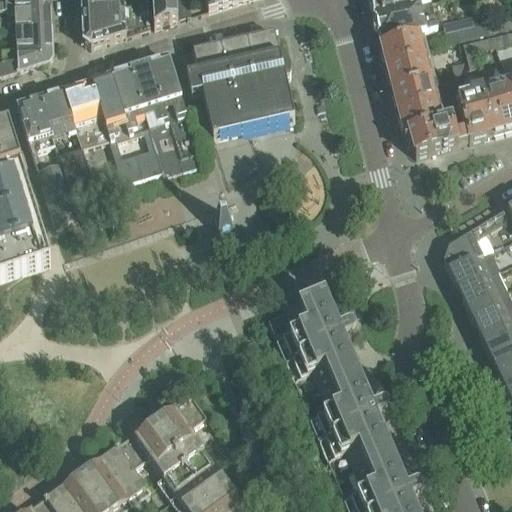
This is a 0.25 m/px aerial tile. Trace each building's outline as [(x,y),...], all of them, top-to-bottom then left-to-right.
[(5,14),(7,14),(15,14),(51,12),(50,0),(16,0),(17,5),(4,6),(5,14)] [(82,0),(83,17),(118,16),(117,0),(82,0)] [(151,0),(154,36),(163,33),(177,28),(175,0),(151,0)] [(263,0),(205,0),(209,18),(262,2),(263,0)] [(368,0),(374,22),(410,14),(423,11),(420,0),(368,0)] [(423,11),(410,14),(374,22),(380,50),(434,38),(428,10),(423,11)] [(51,12),(15,14),(7,14),(7,20),(18,19),(18,34),(52,33),(51,12)] [(125,15),(118,16),(83,17),(85,51),(91,56),(126,45),(125,15)] [(446,28),(451,48),(498,37),(501,51),(511,48),(511,21),(511,20),(476,29),(474,21),(446,28)] [(53,63),(52,33),(18,34),(20,58),(0,58),(0,84),(49,69),(53,63)] [(274,40),(193,59),(198,82),(187,84),(192,105),(203,102),(213,147),(295,128),(286,90),(290,89),(291,84),(291,79),(290,74),(288,70),(284,66),(281,67),(274,40)] [(421,45),(381,55),(393,100),(432,89),(421,45)] [(169,66),(150,72),(184,179),(203,173),(182,107),(169,66)] [(150,72),(130,79),(162,179),(165,186),(171,184),(184,179),(150,72)] [(130,79),(112,84),(143,184),(162,179),(130,79)] [(112,84),(86,93),(93,116),(99,114),(110,148),(124,192),(144,186),(143,184),(112,84)] [(432,89),(393,100),(404,144),(444,133),(444,132),(432,89)] [(86,93),(41,107),(54,148),(77,141),(82,157),(110,148),(99,114),(93,116),(86,93)] [(511,93),(482,102),(494,143),(511,137),(511,93)] [(473,110),(459,114),(466,138),(469,149),(469,150),(494,143),(482,102),(471,105),(473,110)] [(38,179),(61,172),(51,141),(41,107),(17,114),(38,179)] [(444,133),(404,144),(407,154),(412,153),(416,165),(459,153),(459,152),(469,149),(466,138),(455,141),(452,130),(444,132),(444,133)] [(0,297),(23,281),(23,280),(51,271),(21,177),(22,177),(9,138),(0,140),(0,297)] [(82,157),(58,164),(72,207),(96,200),(82,157)] [(58,242),(78,227),(61,172),(38,179),(58,242)] [(475,248),(508,228),(504,221),(449,255),(444,269),(449,280),(483,264),(475,248)] [(458,299),(498,280),(500,279),(491,260),(483,264),(449,280),(458,299)] [(498,280),(458,299),(468,318),(507,299),(498,280)] [(468,318),(477,337),(510,321),(511,320),(511,310),(507,299),(468,318)] [(416,511),(415,510),(420,508),(421,508),(422,507),(422,505),(423,504),(423,502),(422,501),(422,500),(421,499),(420,498),(419,497),(417,497),(416,497),(410,499),(381,430),(385,428),(386,427),(387,426),(388,425),(388,423),(388,422),(387,420),(387,419),(385,418),(384,417),(383,417),(382,417),(381,417),(376,419),(347,350),(351,348),(352,347),(353,346),(354,345),(354,343),(354,342),(353,340),(352,339),(351,339),(350,338),(349,338),(347,338),(342,340),(327,304),(268,329),(346,511),(416,511)] [(511,320),(510,321),(477,337),(486,356),(511,343),(511,320)] [(495,375),(511,367),(511,343),(486,356),(495,375)] [(255,348),(254,348),(244,353),(247,362),(259,357),(255,348)] [(511,367),(495,375),(504,395),(511,390),(511,367)] [(242,511),(190,439),(208,426),(191,403),(172,416),(174,419),(136,446),(134,443),(117,456),(134,480),(149,469),(180,511),(242,511)] [(125,511),(146,497),(134,480),(117,456),(45,507),(48,511),(125,511)]
